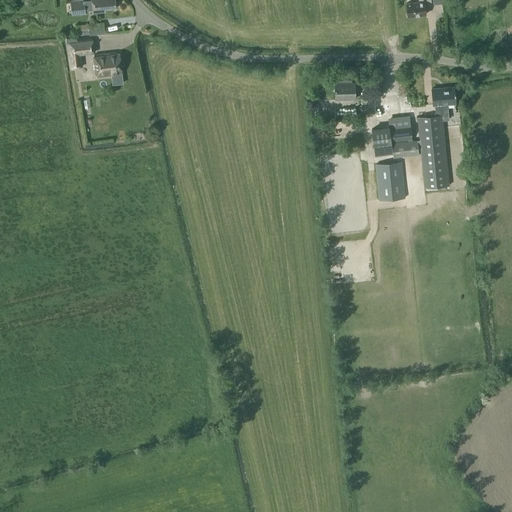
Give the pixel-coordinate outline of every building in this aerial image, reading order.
[(104,9),(116,8),(115,0),(91,0),(83,1),(70,2),(71,15),(85,14),(85,10),(92,9),(93,13),(105,12),(104,9)] [(425,4),(431,3),(430,0),(418,0),(419,2),(406,3),(408,16),(426,14),(425,4)] [(76,24),(76,31),(90,29),(91,33),(105,31),(104,21),(76,24)] [(95,53),(94,40),(68,42),(70,68),(82,67),(81,54),(95,53)] [(122,72),(119,53),(116,54),(115,52),(94,55),(96,77),(113,75),(113,73),(122,72)] [(356,99),(356,82),(335,82),(335,99),(356,99)] [(421,148),(424,187),(449,185),(443,120),(449,119),(447,103),(456,102),(454,86),(432,88),(433,105),(435,105),(436,114),(418,116),(420,139),(421,148)] [(412,138),(410,124),(372,127),(374,155),(385,154),(385,151),(392,150),(393,157),(394,157),(395,161),(376,163),(379,200),(406,197),(402,161),(398,161),(398,157),(419,155),(418,149),(421,148),(420,139),(417,140),(417,139),(391,142),(391,140),(412,138)]
